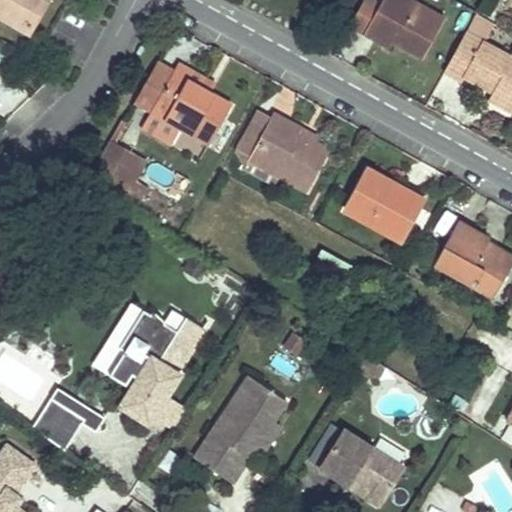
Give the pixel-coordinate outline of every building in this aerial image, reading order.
[(38,0),(0,0),(0,17),(28,33),(44,3),(38,0)] [(375,0),(364,0),(351,25),(367,34),(373,24),(398,38),(396,41),(424,58),(445,20),(410,0),(385,0),(383,4),(375,0)] [(467,26),(486,36),(494,21),(476,11),(467,26)] [(373,24),(367,34),(392,48),(396,41),(398,38),(373,24)] [(511,57),(466,32),(445,74),(464,84),(467,79),(494,94),(511,104),(511,57)] [(214,84),(178,63),(171,75),(207,95),(214,84)] [(171,75),(155,65),(134,101),(150,111),(171,75)] [(207,95),(171,75),(150,111),(141,128),(178,148),(188,132),(209,144),(229,108),(207,95)] [(511,104),(494,94),(489,104),(511,116),(511,104)] [(302,136),(305,131),(273,114),(271,117),(259,110),(237,149),(245,165),(243,168),(273,185),(278,176),(307,192),(330,151),(315,143),(302,136)] [(315,143),(318,138),(305,131),(302,136),(315,143)] [(115,196),(139,156),(110,139),(86,179),(115,196)] [(115,196),(123,201),(146,160),(139,156),(115,196)] [(399,195),(403,187),(395,183),(394,185),(367,170),(345,210),(399,240),(418,206),(399,195)] [(399,195),(418,206),(422,198),(403,187),(399,195)] [(434,265),(493,298),(511,262),(511,254),(487,242),(489,239),(457,222),(434,265)] [(0,270),(14,264),(1,237),(0,237),(0,280),(3,280),(0,273),(0,270)] [(342,277),(349,259),(320,248),(313,266),(342,277)] [(148,314),(140,309),(116,347),(122,351),(107,374),(123,384),(129,374),(136,378),(142,382),(125,409),(147,423),(177,375),(174,372),(202,328),(184,316),(176,330),(169,326),(163,322),(158,315),(151,310),(148,314)] [(176,330),(184,316),(178,312),(169,326),(176,330)] [(484,355),(492,344),(495,339),(477,326),(465,345),(482,357),(484,355)] [(303,339),(290,331),(282,344),(294,352),(303,339)] [(492,344),(484,355),(503,369),(511,358),(492,344)] [(285,400),(247,374),(209,431),(221,438),(204,463),(230,481),(256,444),(272,419),(285,400)] [(57,385),(31,425),(64,449),(82,421),(95,430),(104,416),(57,385)] [(272,419),(256,444),(262,449),(279,424),(272,419)] [(403,467),(345,429),(320,467),(347,484),(351,478),(382,498),(403,467)] [(221,438),(209,431),(193,455),(204,463),(221,438)] [(34,461),(7,442),(0,451),(0,511),(28,511),(15,503),(21,494),(14,489),(34,461)] [(351,478),(347,484),(378,504),(382,498),(351,478)]
